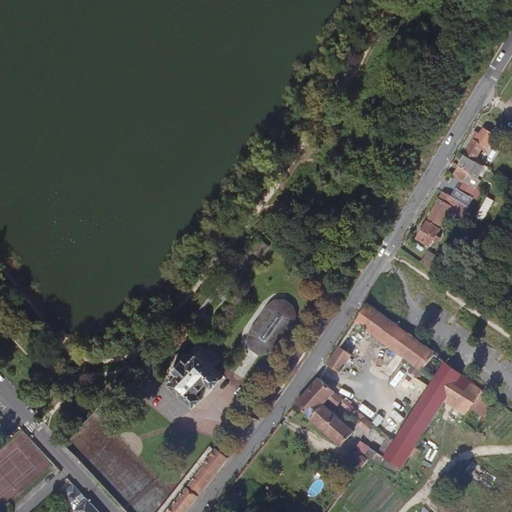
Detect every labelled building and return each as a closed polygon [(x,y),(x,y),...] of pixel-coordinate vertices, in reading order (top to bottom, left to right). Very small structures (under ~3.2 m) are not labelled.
[(476,140),(474,139),(454,175),(467,184),(485,154),(496,134),(485,128),(476,140)] [(444,192),(429,218),(442,226),(453,207),(446,202),(450,195),(444,192)] [(484,219),(494,199),(488,196),(478,216),(484,219)] [(429,221),(418,239),(431,247),(441,230),(429,221)] [(254,242),(249,248),(254,253),(259,246),(254,242)] [(429,251),(421,262),(434,271),(441,258),(429,251)] [(284,387),(331,315),(324,310),(309,334),(293,323),(297,314),(292,304),(283,299),(274,299),(267,305),(250,330),(246,340),(251,349),(258,354),(269,354),(277,347),(287,353),(284,358),(279,354),(273,364),(285,372),(279,383),(284,387)] [(369,307),(367,305),(356,322),(368,331),(415,364),(410,372),(418,378),(424,371),(435,379),(445,363),(369,307)] [(368,331),(356,322),(340,347),(353,355),(368,331)] [(340,347),(328,366),(341,374),(353,355),(340,347)] [(178,374),(170,383),(195,407),(205,397),(200,393),(209,383),(214,387),(223,378),(198,353),(190,362),(186,357),(174,370),(178,374)] [(483,434),(502,405),(487,394),(445,363),(435,379),(396,443),(388,455),(386,459),(402,469),(411,456),(417,459),(421,451),(416,447),(445,401),(456,408),(452,414),(483,434)] [(398,388),(403,384),(400,380),(406,374),(402,371),(391,380),(398,388)] [(334,392),(320,379),(296,405),(312,418),(324,404),(328,399),(334,392)] [(408,386),(401,401),(413,407),(420,392),(408,386)] [(337,407),(343,399),(334,392),(328,399),(337,407)] [(354,408),(346,401),(344,404),(352,411),(354,408)] [(355,430),(324,404),(312,418),(343,444),(355,430)] [(375,426),(366,418),(360,426),(369,433),(375,426)] [(165,511),(188,511),(230,459),(216,448),(203,465),(165,511)] [(366,459),(369,461),(380,468),(386,459),(388,455),(386,453),(383,457),(372,449),(366,459)] [(165,511),(203,465),(199,461),(159,511),(165,511)] [(98,511),(82,494),(77,499),(83,505),(75,511),(98,511)]
